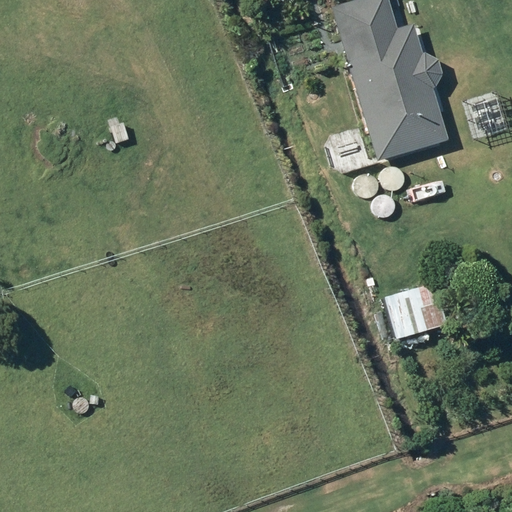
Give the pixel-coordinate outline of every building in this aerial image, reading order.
[(428,86),(434,75),(430,60),(418,54),(414,55),(405,26),(389,31),(379,0),(350,0),(324,8),(369,163),(438,142),(422,88),(428,86)] [(77,116),(64,119),(67,131),(80,128),(77,116)] [(400,163),(353,176),(360,201),(371,198),(377,219),(399,213),(393,191),(406,187),(400,163)] [(439,181),(427,187),(432,196),(444,191),(439,181)] [(410,292),(383,298),(392,337),(420,330),(410,292)]
